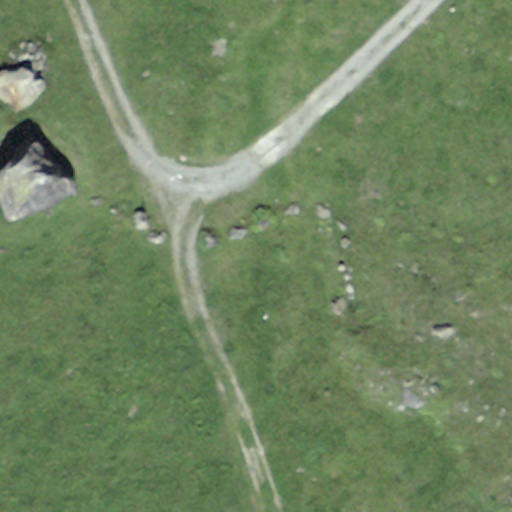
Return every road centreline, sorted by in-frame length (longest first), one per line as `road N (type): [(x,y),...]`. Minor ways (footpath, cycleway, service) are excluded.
road 1 (track): [(75,0),(147,164),(204,184),(261,157),(431,0)]
road 2 (track): [(270,511),(245,423),(191,296),(185,233),(204,184)]
